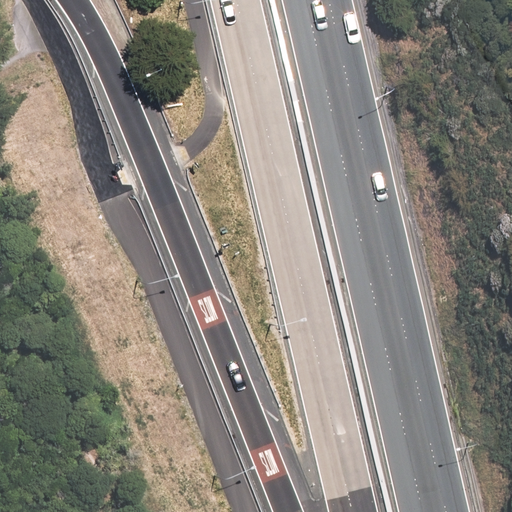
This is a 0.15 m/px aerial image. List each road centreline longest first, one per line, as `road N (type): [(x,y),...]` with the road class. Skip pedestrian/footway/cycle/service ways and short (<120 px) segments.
road 1 (secondary): [(287,511),(120,84),(75,0)]
road 2 (secondary): [(353,511),(235,0)]
road 3 (secondary): [(318,0),(433,511)]
